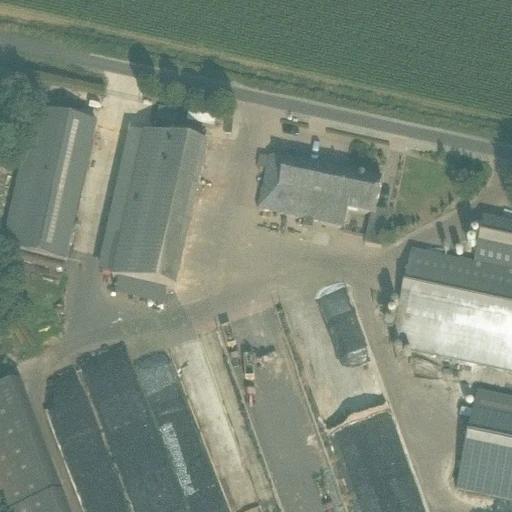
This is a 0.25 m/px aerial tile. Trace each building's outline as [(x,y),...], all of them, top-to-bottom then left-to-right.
[(30,132),(5,251),(66,264),(91,147),(96,126),(34,113),(30,132)] [(209,147),(143,134),(133,183),(199,195),(209,147)] [(375,217),(378,203),(382,183),(268,159),(264,179),(257,210),(344,229),(348,211),(375,217)] [(411,253),(407,273),(391,346),(511,371),(511,227),(483,221),(473,267),(411,253)] [(365,246),(382,250),(385,236),(368,232),(365,246)] [(188,409),(219,398),(200,344),(170,354),(188,409)] [(61,511),(16,392),(0,397),(0,511),(61,511)] [(511,401),(476,394),(455,493),(511,504),(511,401)] [(332,461),(382,441),(369,409),(319,429),(332,461)]
